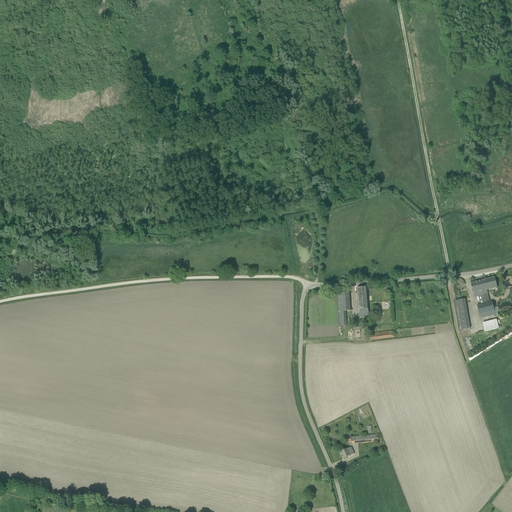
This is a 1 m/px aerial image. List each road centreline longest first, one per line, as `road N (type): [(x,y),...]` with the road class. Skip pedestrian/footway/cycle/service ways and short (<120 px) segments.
road 1 (unclassified): [(344,511),(303,394),(304,291),(449,275)]
road 2 (track): [(308,287),(283,277),(183,277),(0,302)]
road 3 (unclassified): [(397,0),(449,275)]
road 4 (track): [(187,0),(215,67),(264,73),(316,216)]
